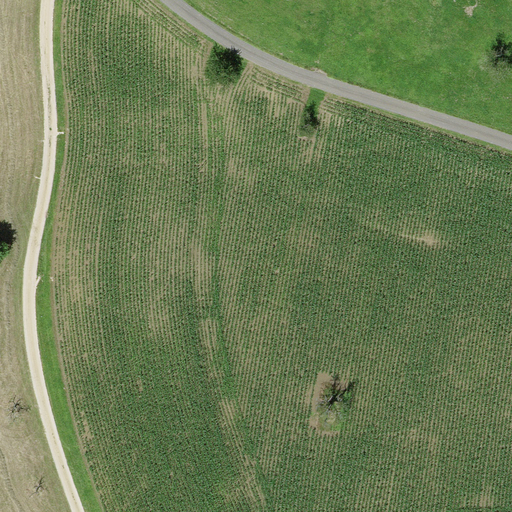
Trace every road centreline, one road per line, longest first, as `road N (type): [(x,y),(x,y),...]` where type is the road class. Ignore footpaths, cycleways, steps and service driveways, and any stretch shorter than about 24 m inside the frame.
road 1 (track): [(48,0),(54,142),(30,285),(32,345),(76,511)]
road 2 (unclassified): [(176,0),(250,55),(312,82),(511,145)]
